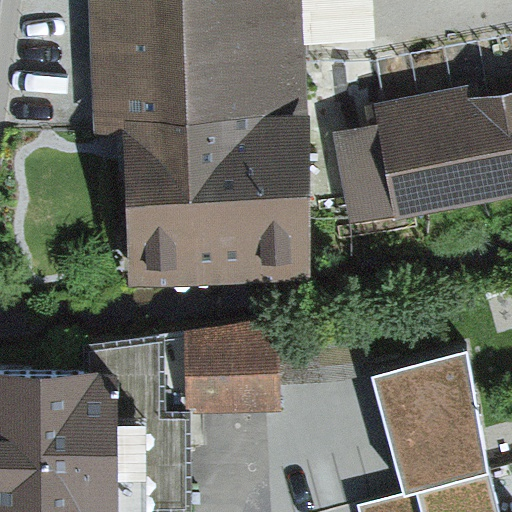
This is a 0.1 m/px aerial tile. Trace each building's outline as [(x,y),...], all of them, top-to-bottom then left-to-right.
[(310,281),(311,116),(307,116),(307,45),(377,45),(376,0),(95,0),(96,126),(138,127),(138,281),(310,281)] [(469,91),(368,109),(371,124),(333,131),(348,222),(340,223),(342,238),(416,225),(414,212),(511,195),(511,95),(471,102),(469,91)] [(190,414),(278,408),(277,384),(275,351),(273,317),(188,330),(190,414)] [(94,372),(0,372),(0,511),(146,511),(189,510),(189,420),(160,421),(162,342),(93,353),(94,372)] [(370,375),(367,342),(275,351),(277,384),(370,375)] [(467,351),(373,377),(404,493),(358,505),(359,511),(501,511),(490,471),(467,351)]
